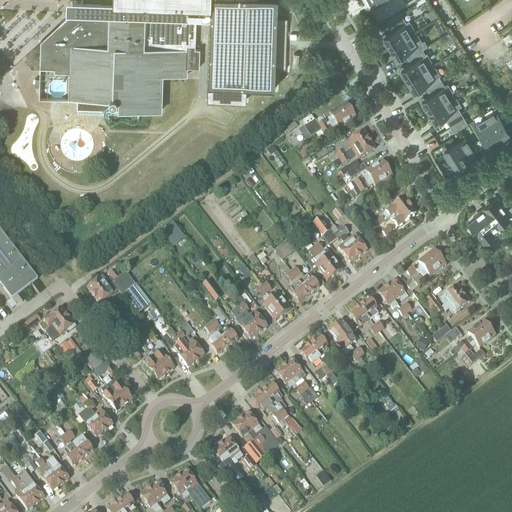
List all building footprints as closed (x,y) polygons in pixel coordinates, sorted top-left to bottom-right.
[(40,42),(40,69),(55,69),(55,73),(70,73),(70,99),(77,99),(77,108),(78,108),(78,112),(106,113),(112,113),(121,114),(121,113),(121,110),(161,111),(162,75),(186,76),(187,67),(199,68),(199,49),(195,49),(195,45),(199,46),(199,45),(195,45),(196,17),(208,17),(210,17),(210,0),(81,0),(81,2),(72,2),(71,13),(59,24),(40,41),(40,42)] [(209,19),(207,85),(207,100),(245,101),(246,89),(246,88),(259,88),(262,88),(274,89),(275,68),(286,69),(286,48),(287,18),(277,18),(277,0),(210,0),(210,17),(210,19),(209,19)] [(367,0),(369,3),(371,6),(370,6),(378,21),(412,0),(367,0)] [(427,13),(432,21),(437,17),(432,9),(427,13)] [(399,12),(389,18),(395,29),(385,35),(384,34),(381,36),(385,42),(386,42),(389,47),(415,32),(413,29),(414,29),(409,20),(406,22),(399,12)] [(416,34),(415,32),(389,47),(392,53),(391,53),(395,59),(398,57),(398,56),(408,50),(411,55),(427,46),(424,40),(422,41),(417,34),(416,34)] [(427,46),(411,55),(415,61),(403,68),(402,67),(399,69),(403,75),(404,75),(407,80),(432,64),(426,54),(425,54),(422,49),(427,46)] [(432,64),(407,80),(410,85),(409,86),(413,92),(416,90),(415,89),(427,82),(431,87),(441,81),(438,75),(439,75),(432,64)] [(468,73),(473,70),(470,64),(464,68),(468,73)] [(441,81),(431,87),(434,93),(424,99),(423,98),(420,100),(424,106),(425,105),(428,111),(453,95),(452,93),(453,92),(448,83),(444,85),(441,81)] [(436,120),(443,116),(446,121),(450,119),(461,112),(458,108),(461,106),(456,97),(455,98),(453,95),(428,111),(431,116),(430,117),(434,123),(437,121),(436,120)] [(346,104),(329,114),(328,113),(323,116),(326,121),(318,126),(312,116),(303,121),(306,126),(299,131),(305,141),(316,135),(320,132),(320,131),(328,126),(329,126),(351,112),(346,104)] [(495,111),(485,117),(497,138),(502,135),(503,136),(509,132),(507,129),(506,129),(500,119),(505,115),(499,105),(493,108),(495,111)] [(351,112),(329,126),(333,131),(337,128),(339,131),(356,120),(351,112)] [(449,127),(464,118),(461,112),(450,119),(446,121),(449,127)] [(497,138),(485,117),(474,124),(485,142),(484,143),(486,146),(492,142),(492,141),(497,138)] [(464,118),(449,127),(453,133),(457,130),(468,124),(464,118)] [(328,126),(320,131),(320,132),(324,137),(332,132),(328,126)] [(335,155),(338,160),(346,156),(344,153),(351,149),(354,147),(360,143),(361,145),(363,144),(364,145),(370,142),(363,132),(347,143),(340,147),(342,150),(335,155)] [(471,148),(464,137),(446,149),(445,148),(442,149),(446,156),(447,155),(454,166),(460,162),(460,161),(469,156),(466,151),(471,148)] [(354,147),(351,149),(344,153),(346,156),(338,160),(342,166),(355,157),(358,160),(375,150),(370,142),(364,145),(363,144),(361,145),(360,143),(354,147)] [(270,157),(280,170),(286,165),(272,147),(267,151),(271,156),(270,157)] [(310,148),(303,152),(307,158),(314,154),(310,148)] [(363,165),(360,167),(348,175),(350,179),(364,171),(365,172),(360,175),(362,179),(363,178),(366,183),(387,170),(382,161),(367,171),(363,165)] [(343,178),(348,175),(360,167),(356,162),(346,168),(346,166),(339,171),(343,178)] [(387,170),(366,183),(369,188),(373,185),(375,188),(392,177),(387,170)] [(356,189),(364,184),(361,179),(353,183),(356,189)] [(250,190),(254,187),(248,180),(245,183),(250,190)] [(368,190),(364,184),(356,189),(360,194),(368,190)] [(391,201),(387,196),(378,201),(382,206),(391,201)] [(403,198),(385,212),(386,213),(380,217),(381,217),(374,223),(370,226),(374,230),(377,228),(384,223),(394,215),(395,217),(410,206),(403,198)] [(485,210),(482,212),(495,229),(509,218),(494,199),(491,201),(487,201),(486,205),(483,207),(485,210)] [(335,203),(339,209),(344,206),(339,200),(335,203)] [(410,206),(395,217),(392,220),(398,228),(416,214),(415,213),(415,211),(412,207),(411,208),(410,206)] [(355,209),(354,209),(353,207),(344,213),(348,220),(358,213),(355,209)] [(338,209),(332,213),(339,221),(344,216),(338,209)] [(495,229),(482,212),(468,223),(470,226),(470,231),(475,232),(483,242),(486,239),(491,240),(491,236),(494,233),(492,231),(495,229)] [(320,219),(313,224),(322,236),(329,231),(320,219)] [(384,223),(377,228),(381,233),(385,238),(391,233),(387,228),(384,223)] [(0,284),(17,306),(22,302),(17,295),(37,279),(0,230),(0,284)] [(339,231),(338,232),(333,235),(338,242),(341,239),(343,238),(339,231)] [(354,235),(348,240),(350,243),(355,249),(353,250),(354,252),(352,253),(357,259),(367,251),(354,235)] [(346,236),(343,238),(341,239),(344,243),(346,246),(350,243),(348,240),(346,237),(346,236)] [(274,251),(282,262),(296,251),(290,243),(288,244),(286,242),(274,251)] [(346,246),(344,243),(337,248),(350,264),(357,259),(352,253),(354,252),(353,250),(355,249),(350,243),(346,246)] [(316,245),(308,252),(307,252),(312,259),(318,254),(323,251),(320,248),(317,244),(316,245)] [(330,254),(327,250),(319,256),(322,260),(335,276),(343,270),(330,254)] [(411,280),(440,258),(434,251),(418,263),(420,266),(418,268),(420,269),(416,272),(413,268),(406,273),(411,280)] [(312,259),(306,264),(314,274),(318,271),(327,282),(335,276),(322,260),(319,256),(318,254),(312,259)] [(412,281),(406,285),(409,290),(412,293),(418,288),(418,289),(425,283),(419,275),(420,274),(423,279),(427,276),(429,279),(446,266),(440,258),(411,280),(412,281)] [(503,266),(498,274),(502,277),(508,269),(503,266)] [(163,267),(152,276),(158,283),(169,275),(163,267)] [(295,268),(290,272),(296,279),(301,276),(295,268)] [(111,287),(115,284),(113,283),(120,277),(118,274),(116,272),(115,272),(114,271),(108,275),(109,277),(108,277),(110,279),(106,282),(102,277),(86,289),(92,296),(97,292),(98,293),(100,292),(102,294),(107,290),(111,287)] [(290,272),(286,276),(285,276),(291,284),(296,279),(290,272)] [(120,277),(113,283),(115,284),(111,287),(107,290),(102,294),(100,292),(98,293),(97,292),(92,296),(99,306),(115,294),(119,298),(130,289),(124,282),(127,280),(126,278),(124,275),(124,274),(120,277)] [(296,279),(309,296),(319,288),(309,274),(303,279),(301,276),(296,279)] [(296,279),(291,284),(293,287),(288,290),(298,304),(309,296),(296,279)] [(390,295),(394,301),(399,298),(403,302),(408,298),(395,280),(388,286),(392,291),(391,293),(392,294),(390,295)] [(215,303),(221,299),(208,282),(202,286),(215,303)] [(267,295),(268,294),(272,291),(266,284),(261,287),(267,295)] [(392,291),(388,286),(378,293),(388,306),(390,305),(393,309),(398,306),(394,301),(390,295),(392,294),(391,293),(392,291)] [(440,299),(444,305),(445,306),(455,298),(456,300),(458,299),(459,300),(464,296),(457,286),(440,299)] [(267,295),(261,287),(256,291),(262,298),(267,295)] [(148,307),(133,288),(124,295),(139,314),(148,307)] [(270,295),(268,297),(283,316),(291,310),(278,293),(272,298),(270,295)] [(246,307),(251,303),(245,295),(234,303),(235,304),(236,303),(244,315),(245,314),(249,311),(246,307)] [(432,312),(439,306),(432,296),(424,301),(432,312)] [(445,306),(444,305),(442,307),(445,312),(449,309),(454,315),(470,303),(464,296),(459,300),(458,299),(456,300),(455,298),(445,306)] [(263,300),(265,303),(262,305),(275,322),(283,316),(268,297),(263,300)] [(359,307),(370,321),(378,314),(375,310),(377,309),(370,299),(359,307)] [(406,304),(402,308),(407,315),(412,311),(406,304)] [(227,320),(220,310),(216,305),(211,309),(222,324),(227,320)] [(443,311),(439,306),(432,312),(435,316),(443,311)] [(370,321),(359,307),(349,315),(356,324),(358,323),(361,327),(370,321)] [(61,308),(44,322),(38,326),(43,333),(48,329),(59,321),(60,323),(62,321),(64,323),(70,319),(61,308)] [(407,315),(402,308),(397,312),(403,319),(407,315)] [(255,312),(249,316),(256,325),(254,326),(255,328),(253,329),(258,335),(267,328),(255,312)] [(246,315),(245,314),(244,315),(238,319),(235,321),(236,322),(238,325),(250,341),(258,335),(253,329),(255,328),(254,326),(256,325),(249,316),(248,317),(246,315)] [(40,321),(36,316),(21,328),(25,333),(40,321)] [(76,327),(70,319),(64,323),(62,321),(60,323),(59,321),(48,329),(51,334),(53,332),(58,338),(67,330),(69,333),(76,327)] [(422,321),(420,319),(417,319),(414,319),(412,322),(417,329),(418,329),(423,325),(424,324),(422,321)] [(214,320),(209,324),(227,348),(237,340),(228,328),(226,330),(225,328),(222,331),(214,320)] [(334,326),(350,346),(356,341),(341,321),(334,326)] [(470,344),(490,329),(484,321),(468,333),(471,337),(467,341),(470,344)] [(378,323),(374,326),(379,334),(379,333),(383,330),(378,323)] [(189,341),(187,338),(193,333),(187,325),(186,324),(178,330),(180,332),(175,336),(180,343),(182,341),(183,341),(185,344),(188,347),(192,353),(190,355),(191,356),(189,358),(194,364),(204,356),(192,339),(189,341)] [(227,348),(209,324),(204,328),(212,338),(206,343),(217,356),(227,348)] [(351,358),(350,356),(354,352),(353,350),(350,346),(334,326),(328,331),(343,351),(343,352),(349,360),(351,358)] [(379,334),(374,326),(369,329),(374,337),(379,334)] [(444,337),(451,332),(446,326),(427,341),(432,347),(444,337)] [(160,342),(155,335),(150,329),(145,333),(149,339),(155,346),(160,342)] [(451,332),(444,337),(450,345),(461,336),(455,329),(451,332)] [(495,337),(490,329),(470,344),(472,348),(476,345),(479,349),(495,337)] [(143,334),(138,338),(142,343),(147,339),(143,334)] [(320,337),(310,345),(320,359),(329,352),(325,348),(327,346),(320,337)] [(429,344),(420,339),(415,347),(424,352),(429,344)] [(371,340),(366,343),(373,353),(377,349),(371,340)] [(71,341),(67,344),(66,342),(58,348),(64,356),(72,350),(73,351),(76,348),(71,341)] [(181,343),(176,347),(177,347),(173,350),(175,353),(187,369),(194,364),(189,358),(191,356),(190,355),(192,353),(188,347),(185,344),(183,341),(181,343)] [(461,351),(468,345),(465,341),(449,353),(452,357),(461,350),(461,351)] [(142,355),(137,348),(138,348),(133,342),(125,349),(130,354),(131,353),(137,359),(142,355)] [(320,359),(310,345),(300,353),(307,363),(309,361),(312,366),(320,359)] [(472,350),(468,345),(461,351),(472,365),(484,355),(481,351),(473,356),(470,352),(472,350)] [(160,351),(158,353),(155,349),(151,352),(154,356),(157,360),(155,361),(156,363),(159,367),(166,376),(174,370),(160,352),(160,351)] [(359,349),(354,352),(360,359),(364,356),(359,349)] [(360,359),(354,352),(350,356),(351,358),(355,362),(360,359)] [(166,376),(159,367),(156,363),(155,361),(157,360),(154,356),(144,364),(149,370),(147,372),(150,376),(152,374),(156,379),(158,382),(159,381),(160,381),(165,378),(164,377),(166,376)] [(291,359),(284,365),(289,371),(288,372),(289,374),(287,375),(291,381),(295,385),(297,388),(304,383),(301,380),(305,377),(291,359)] [(330,362),(320,369),(331,384),(336,380),(331,373),(336,370),(330,362)] [(117,375),(111,368),(111,369),(106,364),(95,373),(99,378),(107,372),(112,379),(117,375)] [(284,365),(275,372),(285,385),(286,384),(290,389),(295,385),(291,381),(287,375),(289,374),(288,372),(289,371),(284,365)] [(424,374),(428,371),(423,365),(419,368),(424,374)] [(416,370),(411,373),(415,378),(420,374),(416,370)] [(346,385),(352,380),(348,374),(342,379),(346,385)] [(98,389),(97,388),(90,378),(84,382),(88,386),(93,393),(98,389)] [(108,390),(109,390),(112,394),(114,393),(125,407),(126,406),(127,407),(132,403),(131,402),(133,401),(131,398),(117,380),(110,385),(107,388),(108,390)] [(297,388),(294,390),(300,397),(305,394),(309,390),(304,383),(297,388)] [(262,393),(271,406),(275,403),(276,405),(281,401),(280,399),(282,398),(272,385),(262,393)] [(106,387),(103,389),(101,391),(104,394),(102,396),(116,414),(125,407),(114,393),(112,394),(109,390),(108,390),(107,388),(106,387)] [(271,406),(261,392),(251,400),(258,410),(260,409),(263,412),(266,410),(269,414),(270,413),(272,416),(282,429),(286,425),(283,421),(277,413),(271,406)] [(91,411),(94,409),(84,395),(78,399),(84,406),(87,410),(89,413),(91,411)] [(388,398),(383,401),(390,410),(394,406),(388,398)] [(390,410),(386,413),(389,418),(398,411),(395,406),(394,406),(390,410)] [(94,415),(91,411),(89,413),(87,410),(87,411),(79,417),(96,439),(104,433),(94,420),(97,418),(96,418),(94,415)] [(96,418),(97,418),(94,420),(104,433),(112,426),(100,410),(94,415),(96,418)] [(282,410),(277,413),(283,421),(283,420),(288,425),(287,425),(296,436),(302,431),(293,422),(287,417),(282,410)] [(248,413),(241,419),(246,425),(244,426),(245,427),(243,429),(248,434),(251,439),(253,442),(255,440),(260,436),(266,443),(261,447),(265,452),(266,454),(267,456),(277,448),(279,446),(277,444),(273,438),(271,436),(267,430),(265,428),(261,431),(248,413)] [(241,419),(231,426),(242,439),(243,438),(249,445),(243,449),(255,463),(256,465),(267,456),(266,454),(265,452),(261,447),(255,440),(253,442),(251,439),(248,434),(243,429),(245,427),(244,426),(246,425),(241,419)] [(64,435),(58,428),(57,429),(53,432),(59,439),(64,435)] [(281,437),(275,430),(274,428),(270,432),(276,441),(282,449),(287,446),(285,442),(283,443),(280,438),(281,437)] [(64,435),(70,443),(75,439),(69,431),(64,435)] [(40,433),(34,437),(41,446),(42,446),(46,443),(47,442),(40,433)] [(70,443),(64,435),(59,439),(65,447),(70,443)] [(266,443),(260,436),(255,440),(261,447),(266,443)] [(82,438),(73,446),(83,459),(93,452),(82,438)] [(225,455),(229,461),(234,458),(237,462),(243,457),(229,438),(221,444),(227,451),(225,453),(226,454),(225,455)] [(54,452),(47,442),(46,443),(42,446),(49,455),(54,452)] [(227,451),(221,444),(212,451),(217,457),(211,461),(223,477),(228,473),(225,468),(231,464),(229,461),(225,455),(226,454),(225,453),(227,451)] [(73,446),(63,453),(67,457),(65,458),(72,468),(83,459),(73,446)] [(26,455),(25,455),(20,459),(31,474),(37,470),(26,455)] [(249,457),(241,462),(249,472),(257,467),(256,466),(249,457)] [(45,466),(40,459),(35,463),(40,470),(45,466)] [(46,463),(48,465),(50,468),(53,471),(57,477),(55,478),(56,480),(55,481),(59,487),(69,480),(56,464),(52,459),(49,461),(48,462),(46,463)] [(190,497),(199,509),(205,505),(209,502),(210,501),(204,492),(187,470),(180,476),(184,482),(183,483),(184,485),(182,486),(186,492),(187,492),(186,492),(190,496),(190,497)] [(57,477),(53,471),(49,474),(47,471),(40,476),(52,493),(59,487),(55,481),(56,480),(55,478),(57,477)] [(316,478),(323,488),(331,483),(323,473),(316,478)] [(190,496),(186,492),(187,492),(186,492),(182,486),(184,485),(183,483),(184,482),(180,476),(170,483),(180,497),(181,496),(185,500),(189,497),(190,496)] [(15,478),(10,482),(16,489),(21,485),(15,478)] [(23,484),(25,488),(28,490),(32,496),(30,497),(31,499),(30,500),(34,506),(44,499),(32,483),(29,480),(28,478),(27,478),(25,480),(26,481),(23,484)] [(152,500),(156,505),(161,501),(164,506),(170,501),(157,483),(151,488),(149,489),(154,495),(153,497),(154,498),(152,500)] [(272,487),(264,493),(270,502),(279,496),(278,495),(274,489),(272,487)] [(140,497),(149,509),(146,511),(145,511),(161,511),(160,509),(156,505),(152,500),(154,498),(153,497),(154,495),(149,489),(140,497)] [(32,496),(28,490),(24,493),(22,490),(15,496),(27,511),(34,506),(30,500),(31,499),(30,497),(32,496)] [(117,503),(123,511),(133,511),(135,510),(132,507),(134,505),(127,496),(117,503)] [(15,511),(7,501),(1,506),(3,509),(5,511),(15,511)] [(123,511),(117,503),(107,511),(123,511)]
